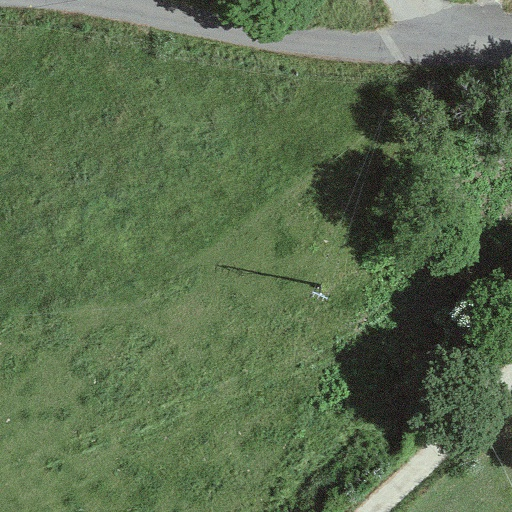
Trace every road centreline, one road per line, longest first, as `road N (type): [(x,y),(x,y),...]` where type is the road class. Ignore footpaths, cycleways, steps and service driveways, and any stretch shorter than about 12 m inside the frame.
road 1 (unclassified): [(511,43),(114,0)]
road 2 (unclassified): [(376,511),(511,374)]
